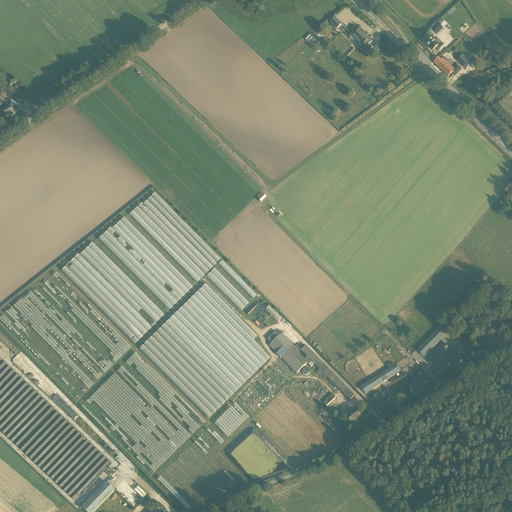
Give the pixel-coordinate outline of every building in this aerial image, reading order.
[(341,24),(334,17),(329,22),(336,30),(341,24)] [(438,34),(443,28),(439,24),(433,30),(438,34)] [(372,42),(362,32),(359,29),(353,36),(365,48),(363,51),(366,54),(373,48),(369,44),(372,42)] [(320,44),(310,35),(304,40),(310,45),(313,43),(317,47),(320,44)] [(438,46),(428,35),(422,41),(433,51),(438,46)] [(472,63),(463,55),(458,61),(466,69),(472,63)] [(441,60),(439,58),(434,63),(448,77),(453,72),(452,70),(453,69),(443,59),(441,60)] [(6,118),(10,115),(10,116),(12,116),(16,113),(16,112),(11,104),(8,106),(6,103),(4,103),(2,105),(0,102),(0,110),(1,110),(6,118)] [(155,192),(130,215),(196,283),(221,260),(198,236),(198,237),(196,235),(193,239),(189,243),(171,224),(172,222),(174,224),(176,226),(177,224),(171,218),(176,214),(155,192)] [(65,268),(62,270),(92,304),(96,300),(93,288),(97,288),(95,285),(100,284),(100,276),(97,273),(101,268),(102,271),(102,264),(112,261),(116,263),(119,258),(120,259),(124,256),(132,256),(125,248),(127,246),(144,257),(150,252),(153,254),(151,250),(155,252),(156,251),(125,216),(71,263),(73,266),(71,268),(65,268)] [(207,276),(241,311),(257,296),(223,261),(207,276)] [(156,323),(193,287),(168,262),(169,265),(172,275),(169,277),(170,278),(156,291),(131,297),(132,300),(127,302),(123,298),(125,303),(122,303),(121,302),(118,305),(113,306),(114,314),(103,302),(105,312),(101,307),(100,308),(134,345),(152,328),(138,313),(142,309),(156,323)] [(265,310),(278,323),(282,319),(269,306),(265,310)] [(440,338),(448,330),(443,325),(417,351),(424,357),(441,339),(440,338)] [(297,346),(295,348),(282,334),(280,335),(276,331),(267,339),(272,344),(269,346),(297,374),(307,363),(309,362),(308,361),(299,351),(301,350),(297,346)] [(433,366),(450,349),(444,343),(427,361),(433,366)] [(301,351),(309,359),(314,355),(306,346),(301,351)] [(405,369),(401,361),(396,353),(382,362),(387,370),(368,383),(361,387),(365,394),(372,390),(405,369)] [(451,361),(452,360),(455,365),(462,361),(458,355),(453,358),(451,354),(447,356),(451,361)] [(74,500),(109,464),(11,370),(9,372),(8,366),(0,370),(4,366),(0,358),(0,430),(16,446),(2,420),(0,418),(0,417),(17,408),(19,412),(23,408),(23,409),(24,408),(51,434),(48,438),(49,447),(54,452),(55,455),(46,456),(44,436),(31,444),(30,437),(20,448),(74,500)] [(101,370),(105,373),(115,364),(112,361),(109,363),(108,362),(101,370)] [(449,368),(445,362),(435,368),(438,374),(449,368)] [(410,390),(414,396),(424,389),(422,385),(423,384),(424,385),(429,380),(422,372),(417,377),(422,383),(421,384),(421,383),(410,390)] [(253,385),(249,389),(263,404),(267,400),(253,385)] [(389,406),(377,394),(371,400),(383,411),(389,406)] [(335,398),(332,395),(323,403),(326,407),(335,398)] [(359,415),(356,410),(347,417),(349,421),(345,424),(348,427),(357,421),(356,420),(361,417),(360,416),(360,415),(360,414),(359,415)] [(220,446),(243,423),(239,424),(236,421),(234,424),(235,426),(232,429),(229,432),(223,433),(223,437),(221,435),(219,435),(219,438),(216,440),(217,443),(218,444),(209,445),(210,449),(216,448),(216,447),(220,446)] [(159,467),(172,454),(149,455),(153,459),(153,463),(152,465),(154,467),(151,471),(148,471),(151,474),(152,474),(156,470),(156,467),(159,467)] [(81,508),(85,511),(94,511),(115,491),(106,482),(81,508)] [(199,496),(201,501),(220,490),(216,484),(211,487),(210,485),(207,487),(207,488),(203,490),(203,491),(201,493),(202,494),(199,496)]
